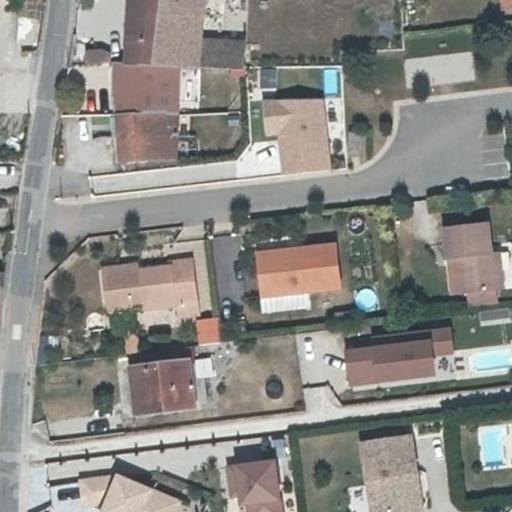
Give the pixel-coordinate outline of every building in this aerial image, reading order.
[(179,66),(204,67),(207,0),(132,0),(130,66),(179,66)] [(90,50),(89,66),(107,66),(110,61),(110,53),(105,50),(90,50)] [(130,66),(121,66),(121,72),(124,160),(177,159),(179,66),(130,66)] [(319,99),(264,105),(268,138),(278,137),(282,171),(326,167),(319,99)] [(449,251),(457,250),(460,286),(501,282),(497,245),(491,246),(488,215),(446,219),(449,251)] [(284,301),(283,287),(338,282),(334,240),(258,248),(261,289),(263,303),(284,301)] [(168,262),(134,266),(104,269),(108,305),(176,298),(178,309),(197,308),(191,255),(167,258),(168,262)] [(104,269),(134,266),(133,259),(104,263),(104,269)] [(426,338),(339,349),(344,386),(431,376),(429,358),(452,356),(448,328),(427,331),(426,338)] [(132,354),(124,355),(131,413),(203,405),(200,380),(186,381),(185,364),(188,363),(186,348),(132,354)] [(408,470),(417,468),(412,432),(363,439),(374,511),(378,511),(414,507),(408,470)] [(282,511),(273,453),(229,460),(236,501),(243,499),(245,511),(282,511)] [(423,505),(417,468),(408,470),(414,507),(423,505)] [(172,511),(179,497),(120,470),(82,475),(85,499),(108,496),(103,508),(112,511),(172,511)]
